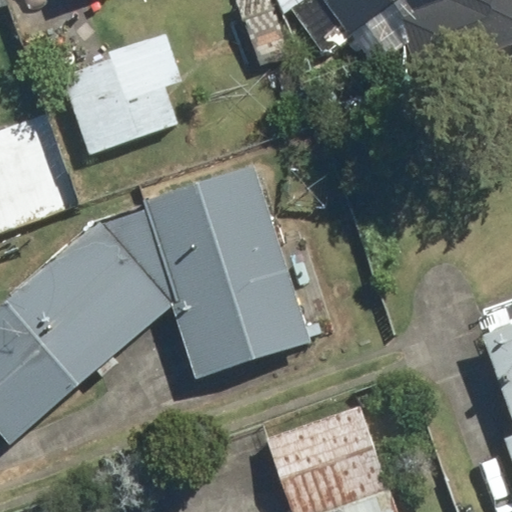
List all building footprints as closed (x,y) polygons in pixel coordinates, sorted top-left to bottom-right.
[(283,0),(245,0),(267,63),(301,51),(283,0)] [(511,0),(289,0),(296,12),(303,6),(338,49),(396,0),(405,0),(426,71),(511,40),(511,0)] [(174,31),(72,66),(101,149),(202,115),(174,31)] [(109,219),(0,312),(0,407),(30,440),(179,299),(202,377),(324,342),(271,158),(156,192),(160,204),(109,219)] [(511,511),(511,314),(496,320),(511,368),(511,511)] [(414,511),(384,407),(278,438),(300,511),(321,511),(322,511),(414,511)]
